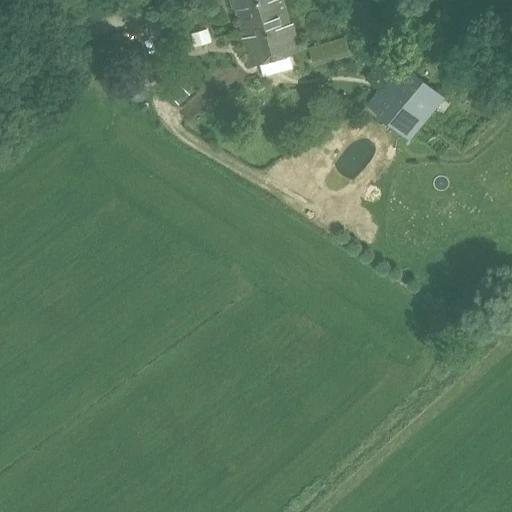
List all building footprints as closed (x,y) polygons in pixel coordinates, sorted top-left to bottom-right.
[(230,0),(233,9),(235,8),(243,35),(241,36),(249,64),(300,50),(292,22),(289,23),(282,0),(230,0)] [(195,45),(211,41),(207,28),(192,32),(195,45)] [(351,55),(346,37),(320,44),(325,63),(351,55)] [(400,61),(366,102),(409,139),(444,96),(400,61)] [(174,77),(164,86),(179,103),(189,94),(174,77)]
